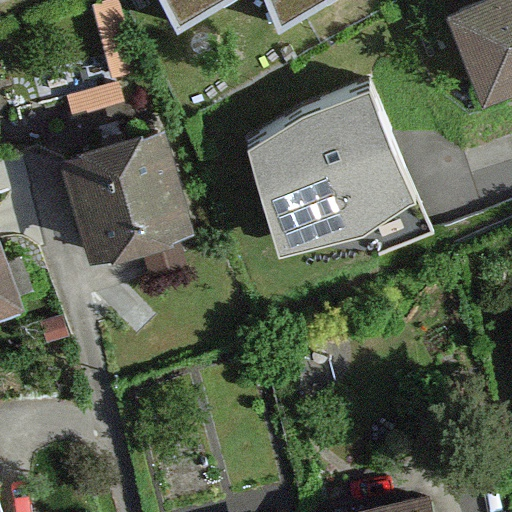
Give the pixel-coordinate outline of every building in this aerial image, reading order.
[(172,0),(180,17),(220,0),(268,0),(276,18),(318,0),(172,0)] [(511,0),(465,0),(504,92),(511,89),(511,0)] [(252,114),(289,240),(429,199),(392,73),(252,114)] [(185,101),(64,137),(97,249),(218,213),(185,101)] [(10,172),(0,175),(0,300),(51,282),(10,172)] [(0,511),(40,511),(17,440),(0,445),(0,511)] [(454,511),(442,469),(327,502),(329,511),(454,511)]
